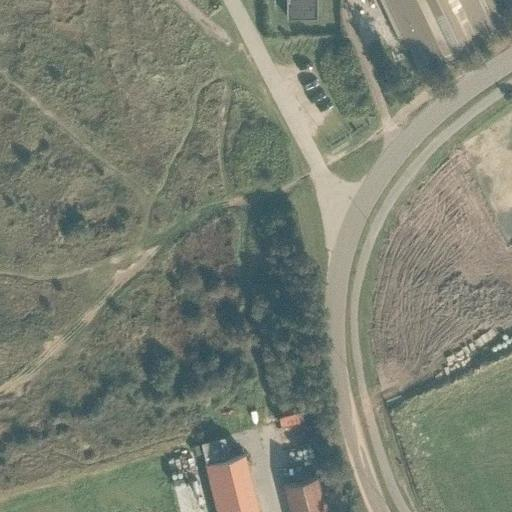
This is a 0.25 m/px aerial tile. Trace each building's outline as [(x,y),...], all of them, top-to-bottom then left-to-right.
[(285,0),(286,16),(316,16),(315,0),(285,0)] [(419,67),(433,61),(488,35),(511,23),(500,0),(386,0),(398,24),(419,67)] [(199,452),(197,444),(190,446),(192,454),(199,452)] [(258,511),(244,453),(205,463),(217,511),(258,511)] [(327,511),(318,476),(283,484),(289,511),(327,511)]
